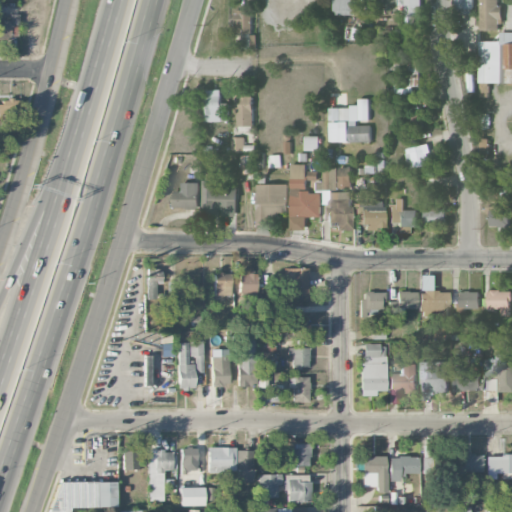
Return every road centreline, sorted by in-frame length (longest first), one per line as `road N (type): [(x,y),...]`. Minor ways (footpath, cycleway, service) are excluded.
road 1 (secondary): [(35,511),(192,0)]
road 2 (motorway): [(0,478),(150,0)]
road 3 (residential): [(511,424),(67,425)]
road 4 (residential): [(511,260),(392,262),(255,244),(121,243)]
road 5 (motorway): [(89,100),(0,372)]
road 6 (residential): [(442,0),(471,201),(470,261)]
road 7 (secondary): [(68,0),(56,70),(0,248)]
road 8 (residential): [(343,258),(345,511)]
road 9 (motorway): [(89,100),(0,299)]
